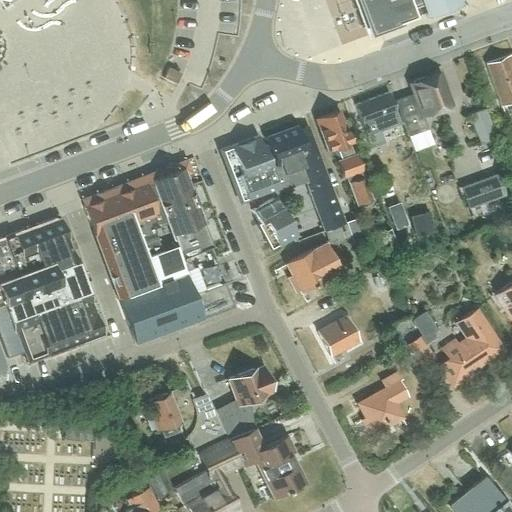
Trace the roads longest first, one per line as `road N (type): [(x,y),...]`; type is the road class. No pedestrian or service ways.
road 1 (residential): [(362,499),(266,311),(192,121)]
road 2 (residential): [(511,17),(348,74),(305,74),(250,58)]
road 3 (secondary): [(0,194),(192,121)]
road 4 (residential): [(362,499),(511,397)]
